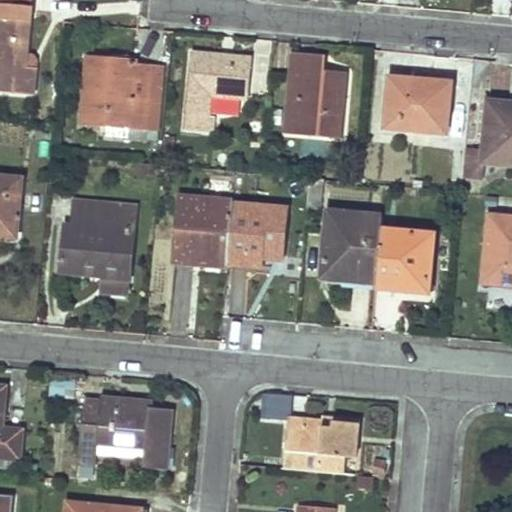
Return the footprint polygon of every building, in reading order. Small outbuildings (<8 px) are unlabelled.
[(0,0),(0,18),(1,19),(0,24),(0,91),(35,95),(37,69),(27,68),(32,0),(0,0)] [(192,54),(184,129),(213,132),(215,117),(209,116),(211,95),(248,98),(252,60),(192,54)] [(88,56),(82,120),(108,123),(107,136),(130,138),(131,125),(145,126),(151,66),(136,65),(136,61),(88,56)] [(295,56),(286,131),(338,137),(345,76),(325,74),(323,73),(322,78),(315,77),(317,59),(295,56)] [(317,59),(315,77),(322,78),(323,73),(325,74),(326,60),(317,59)] [(131,125),(130,138),(148,139),(148,136),(157,137),(163,67),(151,66),(145,126),(131,125)] [(391,83),(387,129),(446,135),(451,85),(413,81),(412,85),(391,83)] [(484,150),(483,164),(505,166),(505,157),(511,158),(511,104),(488,102),(484,150)] [(54,129),(31,126),(29,139),(53,141),(54,129)] [(466,148),(464,177),(481,179),(483,164),(484,150),(466,148)] [(138,163),(137,175),(159,178),(160,166),(138,163)] [(0,177),(0,234),(17,236),(22,179),(0,177)] [(180,197),(173,262),(227,267),(227,264),(233,204),(233,203),(180,197)] [(233,204),(227,264),(260,267),(261,258),(282,260),(287,210),(233,204)] [(64,226),(60,272),(102,276),(103,274),(129,276),(136,208),(107,205),(105,230),(64,226)] [(329,213),(323,279),(344,281),(344,277),(377,280),(382,231),(383,218),(329,213)] [(511,218),(490,216),(483,284),(506,286),(506,281),(511,281),(511,218)] [(377,280),(376,288),(427,293),(433,236),(382,231),(377,280)] [(102,276),(101,292),(127,294),(129,276),(103,274),(102,276)] [(75,378),(50,376),(49,396),(73,399),(75,378)] [(0,458),(19,460),(22,432),(2,430),(6,389),(0,388),(0,458)] [(291,417),(292,393),(264,391),(262,414),(291,417)] [(84,401),(78,462),(96,464),(97,455),(143,459),(142,468),(166,470),(171,409),(142,407),(143,402),(101,399),(100,403),(84,401)] [(289,418),(284,469),(344,474),(345,457),(357,458),(360,424),(289,418)] [(358,476),(357,488),(372,489),(373,477),(358,476)] [(0,511),(9,511),(11,498),(0,497),(0,511)]
